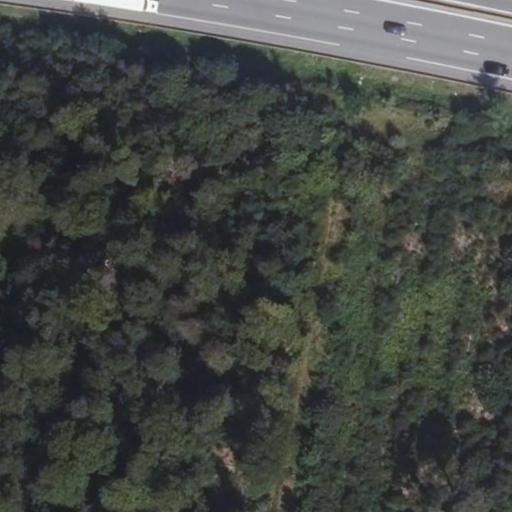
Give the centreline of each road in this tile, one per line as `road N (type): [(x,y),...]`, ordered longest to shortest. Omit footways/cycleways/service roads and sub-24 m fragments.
road 1 (track): [(0,287),(372,104)]
road 2 (track): [(295,511),(372,104)]
road 3 (trunk): [(235,0),(511,50)]
